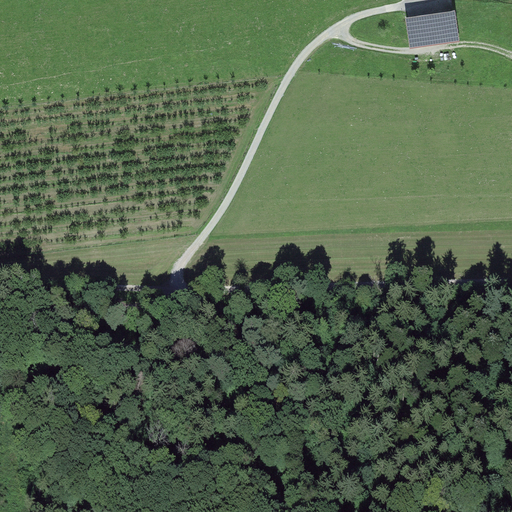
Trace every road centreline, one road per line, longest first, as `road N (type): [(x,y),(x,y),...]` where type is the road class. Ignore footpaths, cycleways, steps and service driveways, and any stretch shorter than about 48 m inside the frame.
road 1 (track): [(422,0),(349,20),(309,48),(236,190),(181,265),(178,285),(185,291),(511,281)]
road 2 (track): [(511,56),(465,42),(392,50),(320,37)]
road 3 (track): [(185,291),(0,289)]
